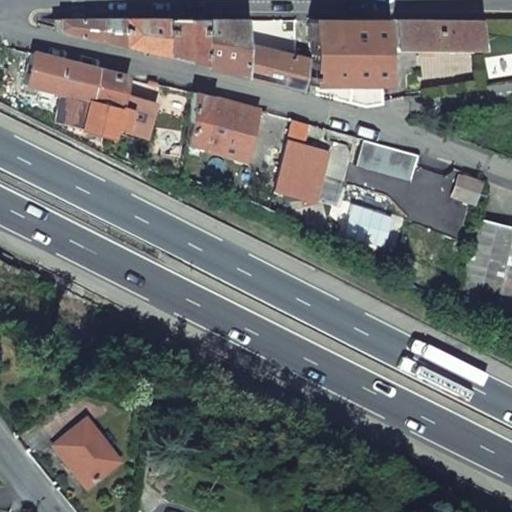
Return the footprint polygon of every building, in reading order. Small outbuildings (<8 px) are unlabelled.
[(37,20),(296,88),(303,56),(241,41),(241,16),(37,16),(37,20)] [(305,17),(303,56),(302,90),(361,105),(376,102),(378,17),(305,17)] [(384,44),(475,47),(476,19),(430,18),(384,17),(384,44)] [(21,81),(56,90),(49,118),(105,132),(116,105),(125,74),(28,49),(21,81)] [(241,157),(255,107),(190,91),(182,142),(241,157)] [(314,196),(326,151),(284,141),(273,189),(307,198),(308,196),(309,195),(314,196)] [(475,288),(489,222),(475,218),(459,283),(475,288)] [(511,226),(493,222),(478,288),(511,296),(511,226)] [(511,299),(498,296),(495,312),(511,316),(511,299)] [(83,488),(113,465),(80,421),(50,444),(83,488)]
